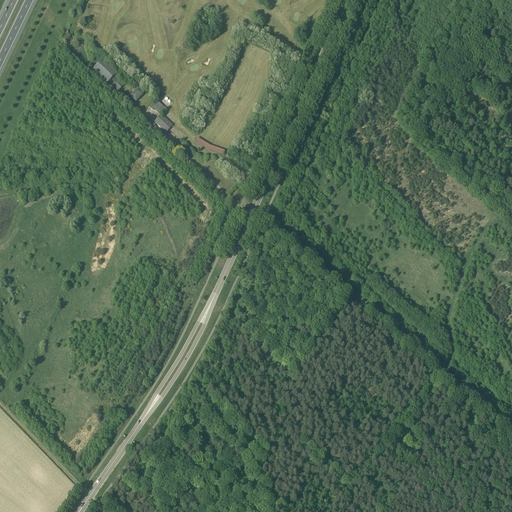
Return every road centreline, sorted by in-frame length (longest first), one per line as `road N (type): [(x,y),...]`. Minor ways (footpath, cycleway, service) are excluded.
road 1 (unclassified): [(511,431),(276,226),(251,213)]
road 2 (secondary): [(90,496),(177,367),(251,213)]
road 3 (secondary): [(251,213),(347,0)]
road 4 (track): [(443,372),(344,500),(354,511)]
road 5 (track): [(511,229),(417,140)]
